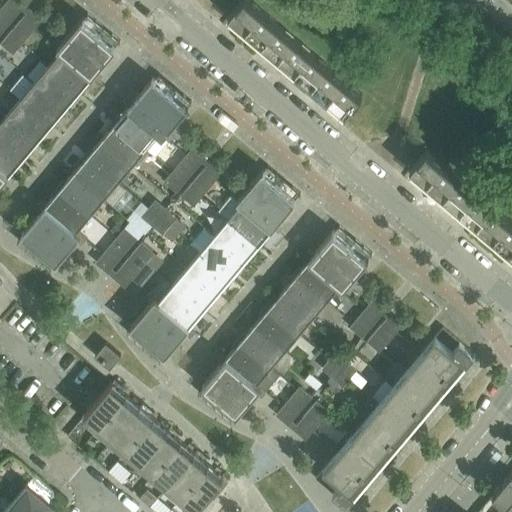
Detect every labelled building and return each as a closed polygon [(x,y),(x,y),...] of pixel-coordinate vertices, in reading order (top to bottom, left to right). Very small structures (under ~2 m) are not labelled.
[(17,0),(10,0),(0,12),(0,18),(8,25),(24,6),(17,0)] [(250,0),(241,0),(228,16),(245,30),(262,9),(250,0)] [(262,9),(245,30),(262,44),(279,24),(262,9)] [(29,10),(12,29),(23,38),(39,19),(29,10)] [(83,16),(63,40),(57,47),(61,50),(62,49),(93,75),(97,69),(116,46),(83,18),(84,17),(83,16)] [(279,24),(262,44),(278,58),(295,38),(279,24)] [(23,38),(12,29),(7,36),(17,45),(20,42),(23,38)] [(17,45),(7,36),(1,43),(9,49),(12,52),(17,45)] [(295,38),(278,58),(295,72),(312,52),(295,38)] [(62,49),(61,50),(48,66),(79,91),(93,75),(62,49)] [(312,52),(295,72),(312,86),(329,66),(312,52)] [(79,91),(48,66),(34,82),(65,108),(79,91)] [(329,66),(312,86),(329,100),(346,80),(329,66)] [(153,78),(134,100),(129,106),(160,132),(159,133),(163,136),(189,105),(188,105),(187,106),(153,78)] [(346,80),(329,100),(345,114),(362,94),(346,80)] [(65,108),(34,82),(20,99),(51,124),(65,108)] [(51,124),(20,99),(6,115),(37,141),(51,124)] [(129,106),(121,116),(115,122),(146,148),(159,133),(160,132),(129,106)] [(37,141),(6,115),(0,122),(0,137),(23,157),(37,141)] [(115,122),(110,129),(101,139),(132,165),(146,148),(115,122)] [(0,137),(0,166),(9,174),(23,157),(0,137)] [(101,139),(93,148),(88,155),(118,181),(132,165),(101,139)] [(427,148),(410,169),(427,183),(444,163),(427,148)] [(204,158),(194,149),(189,155),(188,155),(199,164),(202,161),(204,158)] [(127,189),(118,181),(88,155),(74,172),(104,198),(113,205),(127,189)] [(199,164),(188,155),(183,162),(193,171),(199,164)] [(183,162),(177,169),(188,178),(193,171),(183,162)] [(220,171),(209,162),(207,165),(204,168),(214,177),(215,177),(220,171)] [(444,163),(427,183),(443,197),(460,177),(444,163)] [(0,184),(9,174),(0,166),(0,184)] [(214,177),(204,168),(198,175),(209,184),(214,177)] [(263,168),(243,192),(238,199),(242,202),(242,201),(273,227),(278,221),(297,199),(263,170),(264,169),(263,168)] [(188,178),(177,169),(172,175),(182,184),(188,178)] [(74,172),(65,182),(60,188),(90,214),(104,198),(74,172)] [(182,184),(172,175),(166,182),(168,184),(177,191),(182,184)] [(198,175),(193,181),(203,190),(209,184),(198,175)] [(460,177),(443,197),(460,211),(477,191),(460,177)] [(203,190),(193,181),(187,188),(198,197),(200,194),(203,190)] [(60,188),(54,195),(46,205),(76,231),(77,230),(90,214),(60,188)] [(198,197),(187,188),(181,195),(192,204),(198,197)] [(477,191),(460,211),(477,225),(494,205),(477,191)] [(242,202),(238,199),(232,194),(219,210),(228,218),(259,244),(273,227),(242,201),(242,202)] [(165,209),(154,201),(149,207),(159,216),(165,209)] [(46,205),(41,211),(24,231),(22,233),(56,261),(54,263),(55,263),(81,233),(77,230),(76,231),(46,205)] [(494,205),(477,225),(494,239),(511,219),(494,205)] [(159,216),(149,207),(143,214),(154,222),(159,216)] [(165,209),(159,216),(170,225),(176,218),(165,209)] [(170,225),(159,216),(154,222),(164,231),(170,225)] [(259,244),(228,218),(215,234),(245,260),(259,244)] [(511,220),(511,219),(494,239),(510,253),(511,251),(511,220)] [(138,237),(127,228),(121,235),(132,244),(138,237)] [(334,230),(315,252),(310,258),(340,284),(339,285),(343,288),(369,258),(368,257),(367,258),(334,230)] [(245,260),(215,234),(201,251),(231,277),(245,260)] [(132,244),(121,235),(116,241),(126,250),(132,244)] [(121,257),(126,250),(116,241),(110,248),(121,257)] [(153,250),(142,241),(137,248),(147,257),(153,250)] [(121,257),(110,248),(105,255),(115,264),(121,257)] [(147,257),(137,248),(131,254),(142,263),(145,260),(147,257)] [(231,277),(201,251),(187,267),(217,293),(231,277)] [(131,254),(125,261),(136,270),(142,263),(131,254)] [(115,264),(105,255),(104,255),(99,261),(110,270),(115,264)] [(310,258),(302,268),(296,275),(326,300),(339,285),(340,284),(310,258)] [(136,270),(125,261),(120,267),(131,276),(136,270)] [(131,276),(120,267),(114,274),(125,283),(130,277),(131,276)] [(217,293),(187,267),(173,284),(203,310),(217,293)] [(296,275),(290,282),(282,291),(312,317),(326,300),(296,275)] [(173,284),(160,299),(159,300),(189,326),(203,310),(173,284)] [(282,291),(274,301),(268,308),(298,333),(312,317),(282,291)] [(156,296),(149,304),(130,326),(131,327),(132,326),(165,354),(167,352),(189,326),(159,300),(160,299),(156,296)] [(374,301),(369,307),(363,314),(374,323),(385,310),(374,301)] [(268,308),(262,315),(254,324),(285,350),(298,333),(268,308)] [(374,323),(363,314),(357,321),(368,330),(374,323)] [(400,323),(390,314),(387,317),(384,321),(395,330),(395,329),(400,323)] [(368,330),(357,321),(355,324),(352,328),(354,330),(362,337),(368,330)] [(384,321),(367,341),(378,349),(395,330),(384,321)] [(254,324),(246,334),(240,341),(271,366),(285,350),(254,324)] [(337,452),(316,477),(347,503),(348,505),(476,353),(474,352),(443,326),(422,352),(420,353),(394,385),(386,378),(371,395),(379,402),(338,450),(337,452)] [(240,341),(234,347),(226,357),(257,383),(258,382),(271,366),(240,341)] [(106,342),(97,353),(95,355),(110,368),(121,355),(106,342)] [(345,362),(335,353),(329,359),(340,368),(345,362)] [(226,357),(221,363),(202,386),(236,414),(235,415),(236,416),(262,385),(258,382),(257,383),(226,357)] [(340,368),(329,359),(324,366),(334,375),(340,368)] [(356,370),(345,362),(340,368),(350,377),(356,370)] [(350,377),(340,368),(334,375),(345,384),(350,377)] [(125,394),(112,383),(111,382),(82,418),(83,419),(84,418),(95,428),(125,394)] [(312,396),(304,389),(302,387),(299,390),(296,394),(307,403),(312,396)] [(138,405),(128,396),(125,394),(95,428),(109,440),(138,405)] [(307,403),(296,394),(290,400),(301,409),(307,403)] [(290,400),(284,407),(279,414),(290,423),(301,409),(290,400)] [(317,400),(300,420),(311,429),(328,409),(317,400)] [(152,417),(138,405),(109,440),(123,451),(152,417)] [(166,428),(156,420),(152,417),(123,451),(137,463),(166,428)] [(311,429),(300,420),(295,426),(305,435),(311,429)] [(180,440),(166,428),(137,463),(150,475),(180,440)] [(193,451),(180,440),(150,475),(164,486),(193,451)] [(207,463),(193,451),(164,486),(178,498),(207,463)] [(229,481),(211,466),(207,463),(178,498),(193,510),(192,511),(193,511),(209,494),(214,499),(229,481)] [(511,470),(492,494),(511,510),(511,470)] [(48,511),(54,505),(27,483),(12,502),(23,511),(48,511)] [(147,489),(140,497),(149,504),(156,496),(147,489)] [(23,511),(12,502),(2,511),(23,511)]
